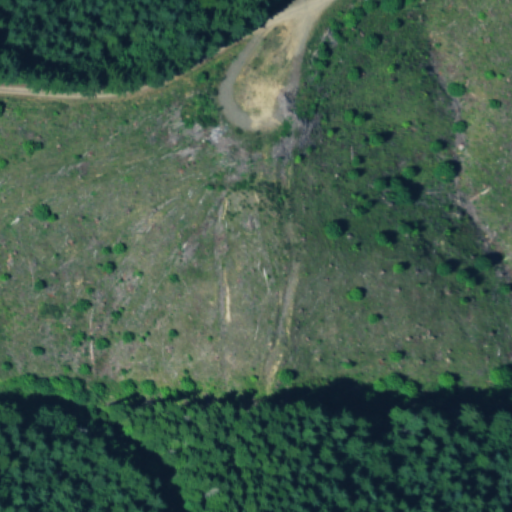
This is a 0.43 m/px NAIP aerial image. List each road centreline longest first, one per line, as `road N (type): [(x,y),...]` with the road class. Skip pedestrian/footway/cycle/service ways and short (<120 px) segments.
road 1 (track): [(320,0),(171,78),(107,96),(0,92)]
road 2 (track): [(0,399),(31,399),(101,426),(155,466),(174,511)]
